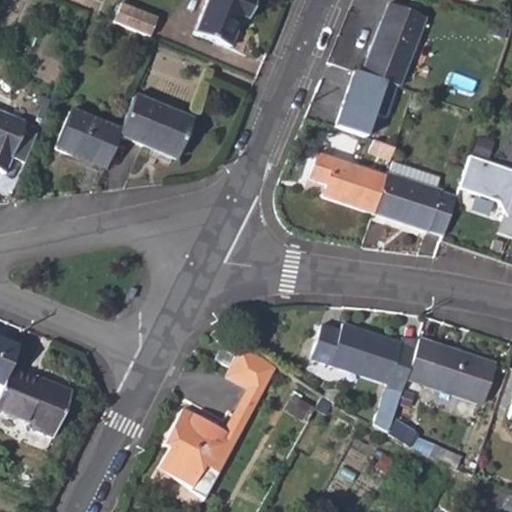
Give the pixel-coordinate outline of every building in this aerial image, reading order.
[(207,0),(193,33),(227,47),(239,17),(247,19),(255,1),(252,0),(207,0)] [(118,2),(111,21),(147,36),(154,17),(118,2)] [(388,3),(360,72),(385,81),(397,85),(424,18),(388,3)] [(355,70),(334,126),(364,137),(385,81),(360,72),(355,70)] [(190,120),(134,97),(119,133),(117,136),(174,159),(190,120)] [(53,148),(104,170),(117,136),(119,133),(68,112),(53,148)] [(8,159),(24,165),(39,130),(0,113),(0,172),(2,173),(8,159)] [(372,140),(368,152),(390,159),(394,147),(372,140)] [(322,196),(371,213),(383,177),(317,154),(309,178),(326,185),(322,196)] [(481,161),(468,156),(463,170),(476,175),(481,161)] [(387,178),(433,193),(438,180),(392,164),(387,178)] [(427,230),(441,235),(453,200),(433,193),(387,178),(383,177),(371,213),(427,231),(427,230)] [(511,238),(511,187),(497,233),(511,238)] [(338,332),(319,325),(308,359),(384,385),(382,391),(398,396),(403,379),(413,351),(399,347),(399,345),(398,345),(341,325),(338,332)] [(418,337),(400,339),(398,345),(399,345),(399,347),(413,351),(418,337)] [(494,363),(418,337),(413,351),(403,379),(479,406),(494,363)] [(0,387),(0,388),(7,372),(16,349),(0,342),(0,387)] [(227,368),(236,352),(220,344),(212,361),(227,368)] [(236,352),(227,368),(222,377),(245,389),(221,433),(214,429),(216,424),(201,416),(198,420),(179,410),(164,437),(170,441),(165,450),(155,468),(189,488),(187,492),(203,501),(277,368),(260,358),(238,348),(236,352)] [(45,388),(7,372),(0,388),(0,413),(29,426),(28,430),(50,440),(69,393),(47,384),(45,388)] [(398,396),(382,391),(376,411),(391,416),(398,396)] [(282,411),(303,423),(312,408),(291,396),(282,411)] [(391,416),(376,411),(369,429),(384,438),(391,416)] [(411,436),(404,449),(415,455),(451,470),(453,471),(459,458),(411,436)] [(170,441),(164,437),(159,447),(165,450),(170,441)] [(189,488),(155,468),(187,492),(189,488)] [(203,501),(187,492),(201,505),(203,501)]
